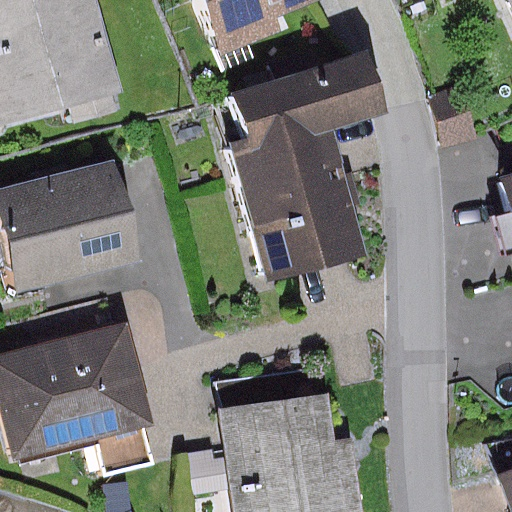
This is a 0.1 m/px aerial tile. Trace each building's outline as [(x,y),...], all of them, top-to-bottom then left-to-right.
[(0,0),(0,129),(68,110),(71,123),(115,111),(83,0),(0,0)] [(191,0),(215,53),(261,33),(253,16),(288,0),(191,0)] [(511,0),(499,0),(511,29),(511,0)] [(207,135),(214,162),(316,134),(356,123),(338,60),(208,96),(218,132),(207,135)] [(316,134),(214,162),(248,282),(344,255),(331,211),(319,214),(307,171),(325,165),(316,134)] [(510,173),(469,184),(494,283),(511,278),(511,150),(505,152),(510,173)] [(101,169),(0,193),(0,258),(7,289),(123,261),(101,169)] [(511,278),(494,283),(511,349),(511,278)] [(125,328),(0,357),(0,396),(17,467),(96,448),(103,479),(158,466),(125,328)] [(219,417),(200,420),(213,511),(348,511),(337,437),(316,440),(307,380),(215,393),(219,417)] [(511,511),(511,463),(483,474),(496,511),(511,511)]
